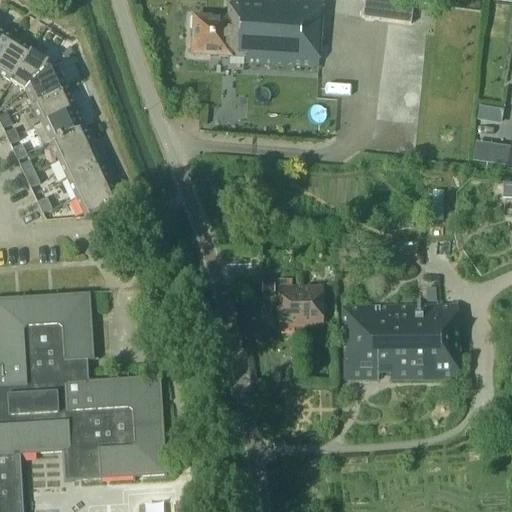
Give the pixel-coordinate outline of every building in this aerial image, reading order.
[(244,63),(318,67),(322,0),(228,0),(227,18),(213,17),(213,20),(192,19),(191,31),(194,31),(193,55),(228,57),(228,58),(245,59),(244,63)] [(362,0),(360,18),(376,21),(377,17),(401,20),(403,3),(381,0),(362,0)] [(0,61),(13,41),(0,32),(0,61)] [(11,84),(30,52),(13,41),(0,61),(0,78),(1,78),(11,84)] [(25,92),(49,71),(46,67),(49,63),(30,52),(11,84),(25,92)] [(32,107),(66,92),(57,72),(52,74),(49,71),(25,92),(32,107)] [(32,107),(41,126),(74,110),(66,92),(32,107)] [(49,144),(83,128),(74,110),(41,126),(33,129),(42,148),(49,144)] [(478,120),(499,124),(501,113),(480,110),(478,120)] [(0,117),(0,126),(2,131),(12,126),(6,114),(0,117)] [(49,144),(58,163),(92,147),(83,128),(49,144)] [(4,135),(10,147),(19,142),(14,130),(4,135)] [(12,151),(17,163),(27,158),(21,146),(12,151)] [(92,147),(58,163),(67,181),(100,165),(92,147)] [(507,168),(509,149),(495,147),(492,166),(507,168)] [(19,167),(25,178),(34,174),(29,162),(19,167)] [(67,181),(75,200),(109,184),(100,165),(67,181)] [(25,178),(30,190),(40,185),(34,174),(25,178)] [(109,184),(75,200),(84,219),(104,210),(107,217),(121,210),(118,203),(109,184)] [(36,204),(42,215),(52,211),(46,199),(36,204)] [(262,285),(262,294),(274,294),(274,285),(262,285)] [(322,289),(300,289),(278,289),(278,329),(322,329),(322,289)] [(89,295),(0,300),(0,511),(22,511),(19,456),(63,454),(64,483),(166,477),(160,378),(88,382),(86,361),(93,361),(89,295)] [(458,380),(457,308),(342,309),(343,381),(458,380)] [(198,511),(198,503),(176,504),(176,511),(198,511)]
